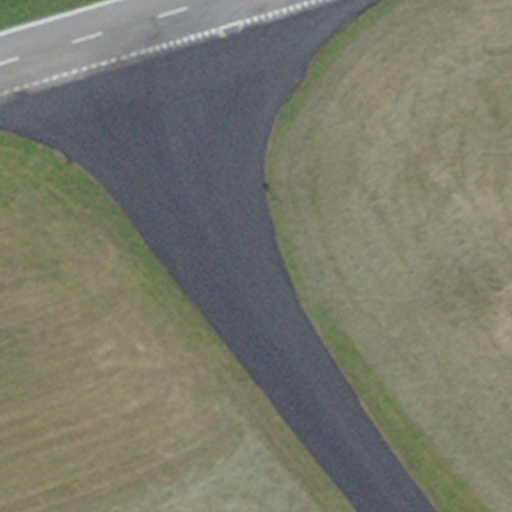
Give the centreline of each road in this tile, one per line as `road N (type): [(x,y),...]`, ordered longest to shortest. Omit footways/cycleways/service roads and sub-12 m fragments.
road 1 (residential): [(134,23),(229,263),(302,384),(397,511)]
road 2 (tertiary): [(134,23),(0,63)]
